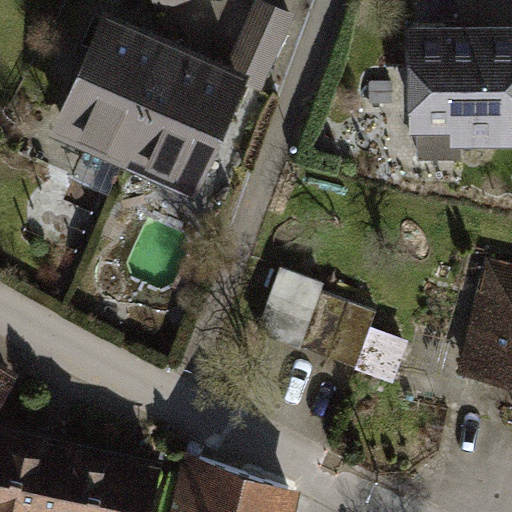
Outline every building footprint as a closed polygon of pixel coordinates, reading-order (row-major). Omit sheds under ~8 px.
[(154,0),(158,10),(186,0),(154,0)] [(265,0),(254,0),(227,61),(247,69),(242,81),(261,89),(295,14),(265,0)] [(103,7),(50,132),(193,193),(242,81),(247,69),(227,61),(203,50),(153,29),(103,7)] [(511,21),(470,22),(406,23),(408,131),(417,131),(417,161),(464,160),(464,148),(511,147),(511,21)] [(511,263),(487,257),(478,289),(457,372),(511,385),(511,403),(510,412),(511,424),(511,263)] [(324,282),(281,266),(257,330),(280,338),(300,346),(320,291),(324,282)] [(376,311),(320,291),(300,346),(354,366),(372,323),(376,311)] [(372,323),(354,366),(393,381),(410,338),(372,323)] [(0,354),(0,405),(23,368),(0,354)] [(0,511),(152,511),(165,457),(129,448),(45,430),(0,419),(0,511)] [(295,511),(303,483),(188,447),(171,511),(295,511)]
